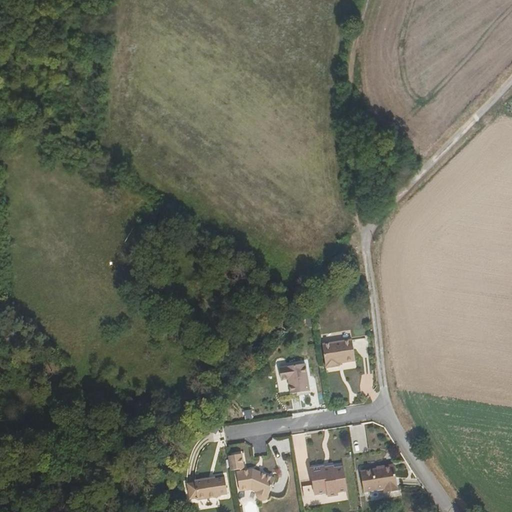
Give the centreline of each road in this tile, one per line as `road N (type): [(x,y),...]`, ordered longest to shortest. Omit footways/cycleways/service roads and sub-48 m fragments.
road 1 (track): [(365,248),(350,126),(366,0)]
road 2 (track): [(511,81),(376,223),(365,248)]
road 3 (track): [(365,248),(383,410)]
road 4 (residential): [(383,410),(452,511)]
